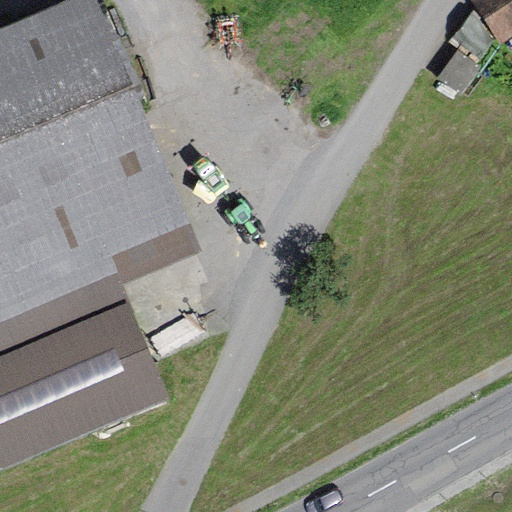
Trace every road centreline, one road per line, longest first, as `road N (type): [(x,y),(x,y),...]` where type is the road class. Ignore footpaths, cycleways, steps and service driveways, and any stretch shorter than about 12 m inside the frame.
road 1 (unclassified): [(160,511),(269,290),(447,0)]
road 2 (tertiary): [(511,415),(324,511)]
